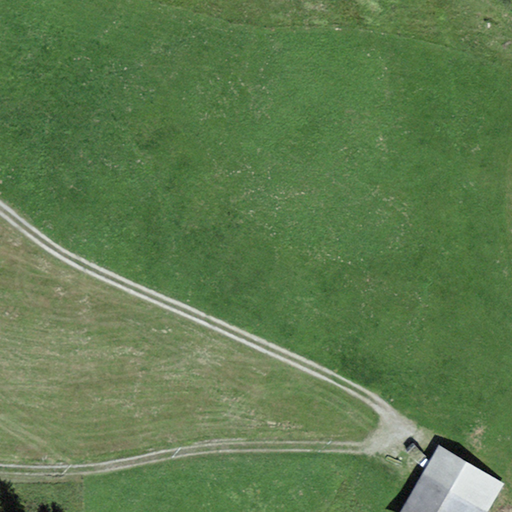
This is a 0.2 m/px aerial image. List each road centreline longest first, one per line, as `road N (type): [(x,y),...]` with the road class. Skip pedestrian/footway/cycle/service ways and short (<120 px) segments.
road 1 (track): [(390,433),(386,412),(363,398),(98,276),(0,209)]
road 2 (track): [(0,471),(187,451),(376,448),(390,433)]
